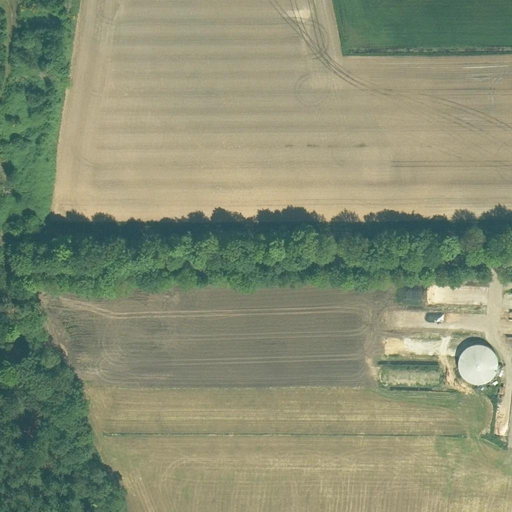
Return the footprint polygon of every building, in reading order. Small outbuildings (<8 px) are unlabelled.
[(37,28),(57,30),(59,14),(39,11),(37,28)] [(31,41),(31,57),(50,57),(51,41),(31,41)] [(17,124),(38,124),(38,114),(39,94),(17,94),(17,124)] [(9,136),(12,154),(35,151),(33,133),(9,136)] [(486,374),(492,373),(490,365),(464,369),(467,382),(486,379),(486,374)]
